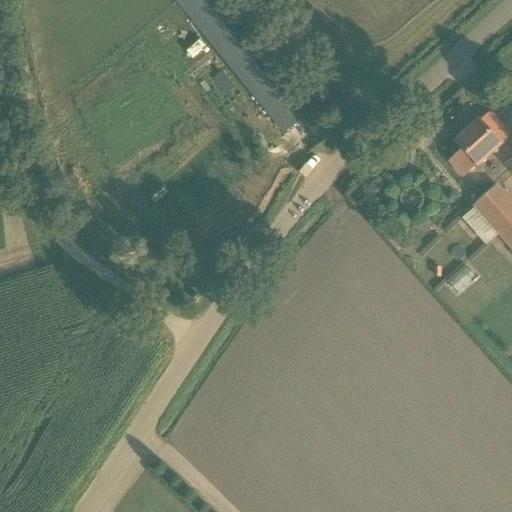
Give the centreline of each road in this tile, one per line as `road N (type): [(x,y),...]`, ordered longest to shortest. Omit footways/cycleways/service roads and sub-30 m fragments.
road 1 (unclassified): [(203,344),(306,201),(393,112),(511,12)]
road 2 (unclassified): [(203,344),(68,249),(30,177),(0,36)]
road 3 (unclassified): [(105,511),(203,344)]
